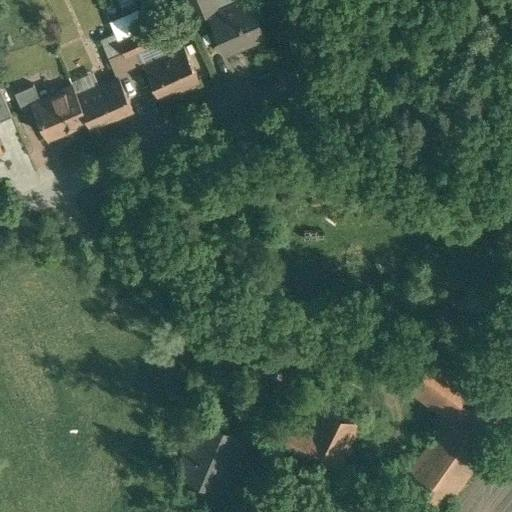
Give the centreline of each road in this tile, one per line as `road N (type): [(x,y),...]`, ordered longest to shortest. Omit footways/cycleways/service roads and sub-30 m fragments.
road 1 (residential): [(318,80),(0,216)]
road 2 (residential): [(492,0),(318,80)]
